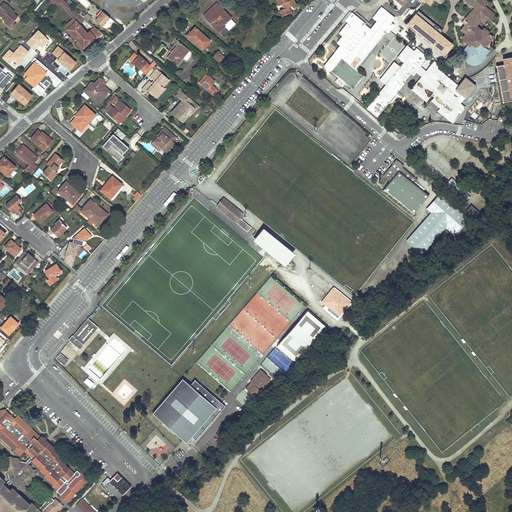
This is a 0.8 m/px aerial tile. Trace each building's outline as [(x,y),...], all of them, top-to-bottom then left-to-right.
[(50,0),(56,6),(60,3),(74,18),(77,22),(77,21),(80,24),(86,18),(80,13),(64,0),(50,0)] [(277,0),(279,4),(281,3),(283,2),(285,7),(283,8),(280,9),(282,14),(290,11),(289,8),(288,8),(287,6),(288,5),(295,2),(294,0),(277,0)] [(475,61),(478,61),(483,55),(481,53),(480,52),(477,51),(476,48),(480,44),(484,47),(487,44),(488,45),(492,40),(490,39),(492,37),(489,35),(488,36),(487,35),(488,34),(489,32),(485,28),(483,31),(481,34),(471,26),(479,16),(481,18),(485,21),(489,17),(491,19),(494,15),(484,7),(485,5),(487,3),(483,0),(467,0),(475,6),(474,7),(475,9),(473,11),(472,10),(465,18),(468,21),(465,24),(461,29),(466,33),(465,34),(463,36),(463,41),(466,41),(466,43),(472,46),(468,50),(467,49),(466,51),(466,54),(466,55),(467,57),(468,59),(469,60),(470,61),(473,62),(475,61)] [(4,2),(0,6),(0,11),(3,13),(4,15),(3,16),(2,18),(6,21),(5,21),(9,24),(12,19),(14,21),(18,17),(14,13),(15,12),(4,2)] [(203,15),(205,17),(219,5),(217,2),(203,15)] [(229,30),(232,27),(235,24),(231,18),(219,5),(205,17),(224,37),(230,31),(229,30)] [(495,14),(485,5),(484,7),(494,15),(495,14)] [(381,6),(372,17),(376,21),(385,9),(381,6)] [(385,30),(388,33),(389,31),(392,28),(389,25),(391,22),(395,17),(385,9),(376,21),(370,28),(365,23),(351,12),(344,20),(347,23),(348,23),(339,34),(342,36),(337,43),(340,45),(341,46),(335,52),(342,57),(343,59),(340,62),(339,61),(333,67),(335,69),(332,72),(352,88),(362,75),(354,68),(385,30)] [(80,13),(86,18),(89,21),(92,17),(88,13),(86,14),(82,11),(80,13)] [(105,27),(106,27),(107,27),(107,26),(108,26),(113,20),(103,11),(100,15),(96,19),(104,27),(105,27)] [(453,45),(416,14),(407,24),(445,55),(453,45)] [(476,25),(481,18),(479,16),(471,26),(481,34),(483,31),(476,25)] [(74,18),(66,25),(69,29),(77,22),(74,18)] [(87,32),(80,24),(77,21),(77,22),(69,29),(78,40),(84,47),(95,37),(96,38),(102,32),(95,26),(87,32)] [(347,23),(339,33),(339,34),(348,23),(347,23)] [(189,37),(196,43),(202,49),(210,41),(195,27),(191,31),(193,33),(189,37)] [(49,39),(38,29),(26,42),(34,50),(38,46),(36,45),(38,43),(42,47),(49,39)] [(167,57),(172,61),(177,65),(183,58),(189,50),(179,42),(167,57)] [(28,51),(21,45),(13,53),(9,49),(3,57),(10,63),(13,59),(18,64),(23,58),(22,57),(24,56),(28,51)] [(65,51),(58,45),(52,52),(59,58),(58,59),(56,58),(54,60),(60,65),(62,63),(70,69),(76,62),(64,52),(65,51)] [(340,45),(323,65),(330,71),(333,67),(339,61),(342,57),(335,52),(341,46),(340,45)] [(483,55),(487,51),(490,47),(489,46),(488,45),(484,48),(481,53),(483,55)] [(414,51),(407,46),(405,49),(411,54),(414,51)] [(386,85),(367,108),(376,116),(405,80),(411,73),(413,74),(416,70),(417,71),(422,75),(422,76),(430,83),(428,86),(434,91),(431,95),(434,98),(432,100),(441,107),(440,108),(438,111),(453,123),(465,107),(457,100),(462,95),(465,98),(475,85),(465,78),(458,86),(455,90),(452,88),(454,85),(451,83),(445,78),(446,76),(438,69),(439,67),(433,62),(426,71),(425,72),(420,68),(419,67),(427,57),(416,48),(414,51),(411,54),(405,49),(398,58),(404,63),(400,67),(393,62),(379,80),(386,85)] [(187,61),(193,54),(189,50),(183,58),(187,61)] [(218,62),(221,59),(224,56),(218,50),(212,57),(218,62)] [(133,53),(128,60),(131,63),(137,56),(133,53)] [(146,62),(138,55),(137,56),(131,63),(134,66),(136,64),(139,67),(138,69),(145,75),(151,68),(149,65),(146,63),(146,62)] [(420,67),(428,57),(427,57),(419,67),(420,68),(420,67)] [(47,67),(37,59),(25,73),(28,75),(26,78),(34,86),(32,89),(40,96),(45,90),(37,83),(43,76),(41,74),(47,67)] [(503,102),(511,100),(511,59),(503,62),(504,69),(497,70),(503,102)] [(155,94),(157,91),(160,93),(163,89),(161,88),(168,80),(155,69),(153,72),(155,74),(151,78),(153,80),(154,81),(152,84),(150,82),(148,81),(142,88),(146,92),(147,90),(151,93),(153,91),(155,94)] [(0,82),(3,85),(8,80),(0,72),(0,82)] [(353,89),(364,76),(362,75),(352,88),(353,89)] [(213,92),(214,90),(216,88),(211,85),(214,81),(208,76),(201,84),(202,85),(207,89),(214,95),(215,93),(213,92)] [(422,76),(411,90),(425,102),(431,95),(434,91),(428,86),(430,83),(422,76)] [(84,93),(98,105),(110,91),(104,86),(105,84),(99,79),(93,86),(91,84),(88,88),(90,89),(88,91),(87,90),(84,93)] [(90,83),(83,91),(84,93),(87,90),(88,91),(90,89),(88,88),(91,84),(90,83)] [(19,99),(20,99),(21,98),(22,99),(21,100),(25,103),(32,96),(19,84),(12,93),(19,99)] [(180,90),(175,95),(179,98),(184,93),(180,90)] [(181,101),(171,112),(175,116),(176,114),(178,115),(177,117),(183,123),(191,113),(195,108),(189,103),(192,100),(184,93),(179,98),(181,101)] [(114,95),(110,100),(114,104),(118,99),(114,95)] [(199,106),(192,100),(189,103),(195,108),(191,113),(193,114),(199,106)] [(441,107),(432,100),(431,101),(440,108),(441,107)] [(109,110),(107,113),(120,124),(123,121),(121,120),(124,117),(125,118),(131,111),(122,103),(118,108),(116,110),(114,109),(113,108),(110,111),(109,110)] [(80,115),(76,119),(72,124),(80,131),(95,115),(84,105),(78,112),(80,115)] [(80,115),(78,112),(75,116),(76,117),(71,123),(72,124),(76,119),(80,115)] [(118,128),(102,146),(107,151),(114,144),(124,153),(129,148),(122,142),(121,144),(120,143),(126,135),(118,128)] [(159,137),(152,145),(156,148),(159,146),(162,149),(167,153),(171,148),(172,149),(176,144),(173,142),(169,139),(172,134),(165,128),(157,136),(159,137)] [(47,138),(47,137),(48,137),(41,132),(41,133),(38,130),(31,138),(45,150),(52,142),(47,138)] [(29,164),(25,169),(31,175),(35,169),(31,165),(37,158),(23,145),(22,146),(17,152),(16,153),(29,164)] [(43,173),(47,176),(51,180),(57,172),(54,170),(63,160),(55,153),(46,163),(49,166),(43,173)] [(1,170),(4,173),(8,176),(15,167),(4,157),(0,160),(0,166),(2,169),(1,170)] [(403,166),(396,160),(390,168),(391,169),(390,170),(389,171),(388,170),(383,176),(390,182),(384,190),(413,213),(428,195),(414,184),(417,180),(402,168),(403,166)] [(107,186),(105,189),(102,191),(111,198),(122,185),(112,177),(105,184),(107,186)] [(457,193),(466,201),(470,197),(460,188),(460,187),(451,179),(446,184),(454,191),(453,192),(455,194),(457,193)] [(73,203),(77,199),(81,194),(66,182),(59,190),(58,191),(73,203)] [(122,185),(111,198),(112,200),(124,186),(122,185)] [(59,190),(55,187),(52,190),(51,192),(55,195),(58,191),(59,190)] [(142,195),(137,192),(134,195),(136,196),(133,199),(137,202),(142,195)] [(455,195),(464,204),(466,201),(457,193),(455,194),(455,195)] [(467,227),(471,222),(469,220),(464,216),(440,194),(427,208),(432,212),(408,240),(422,253),(447,225),(456,234),(465,224),(467,227)] [(16,210),(15,211),(14,211),(17,214),(22,210),(16,204),(20,200),(16,195),(5,205),(11,211),(14,208),(16,210)] [(220,201),(217,203),(218,204),(216,206),(247,231),(250,227),(239,217),(242,213),(224,198),(220,201)] [(103,210),(102,212),(93,205),(94,203),(90,200),(82,210),(81,211),(98,225),(107,214),(103,210)] [(483,201),(471,214),(476,218),(488,205),(483,201)] [(36,218),(37,217),(38,217),(41,221),(52,211),(46,203),(33,214),(36,218)] [(103,210),(94,203),(93,205),(102,212),(103,210)] [(77,206),(73,210),(78,214),(81,211),(82,210),(77,206)] [(468,212),(464,216),(469,220),(471,222),(475,218),(468,212)] [(56,224),(53,227),(50,230),(56,237),(66,228),(59,220),(55,223),(56,224)] [(263,227),(253,240),(285,266),(295,253),(263,227)] [(67,250),(65,256),(66,256),(74,259),(78,245),(82,246),(83,241),(84,239),(85,238),(86,239),(90,235),(84,228),(74,238),(72,243),(70,242),(67,250)] [(21,248),(11,240),(5,247),(15,255),(18,252),(21,248)] [(38,261),(28,253),(25,251),(19,258),(21,261),(18,265),(24,270),(25,269),(29,272),(38,261)] [(71,267),(74,259),(66,256),(64,261),(71,267)] [(47,280),(48,282),(50,283),(57,279),(55,275),(61,271),(56,264),(45,271),(50,278),(47,280)] [(322,301),(325,304),(329,307),(340,294),(336,290),(333,288),(333,289),(329,293),(322,301)] [(309,308),(277,346),(295,361),(327,323),(309,308)] [(5,322),(3,325),(0,327),(9,335),(18,323),(10,317),(5,322)] [(76,334),(79,330),(86,322),(89,319),(88,319),(88,318),(73,336),(74,337),(76,334)] [(97,327),(89,319),(86,322),(94,330),(97,327)] [(79,330),(76,334),(85,341),(94,330),(86,322),(79,330)] [(85,341),(82,344),(83,345),(98,327),(97,327),(94,330),(85,341)] [(74,337),(78,340),(82,344),(85,341),(76,334),(74,337)] [(79,349),(83,345),(82,344),(78,340),(74,337),(73,336),(72,335),(68,340),(70,341),(79,349)] [(63,363),(65,362),(66,360),(60,355),(57,358),(63,363)] [(250,382),(245,388),(254,395),(270,378),(259,369),(249,381),(250,382)] [(87,378),(83,382),(89,387),(90,387),(93,383),(87,378)] [(182,378),(152,413),(183,440),(186,442),(191,436),(195,439),(217,414),(225,405),(195,379),(190,384),(182,378)] [(0,411),(0,437),(20,456),(24,451),(31,457),(26,463),(19,461),(18,460),(9,457),(3,464),(6,473),(7,473),(9,480),(5,485),(2,483),(4,481),(1,478),(0,479),(0,478),(0,506),(1,508),(0,508),(4,511),(20,511),(22,510),(23,511),(31,511),(34,510),(29,506),(30,505),(21,495),(14,503),(11,500),(19,492),(17,490),(18,489),(15,486),(13,488),(9,485),(15,479),(17,482),(20,484),(20,487),(23,490),(26,487),(25,484),(29,484),(33,480),(33,475),(36,475),(39,472),(36,470),(33,469),(31,466),(28,465),(32,461),(41,470),(40,470),(45,475),(44,476),(54,485),(53,486),(58,490),(65,483),(60,479),(62,476),(68,482),(71,478),(73,476),(74,474),(65,466),(66,464),(61,460),(62,459),(57,455),(58,454),(53,449),(54,449),(46,441),(43,438),(41,437),(40,438),(31,429),(32,428),(18,415),(15,419),(5,410),(2,410),(0,411)] [(89,479),(82,472),(80,474),(78,477),(77,477),(76,477),(75,478),(74,480),(71,482),(69,485),(68,486),(69,486),(68,488),(65,490),(63,493),(60,495),(59,496),(67,503),(76,493),(75,492),(84,483),(85,484),(89,479)] [(117,474),(114,477),(111,480),(110,481),(108,478),(103,483),(105,486),(119,500),(131,488),(117,474)] [(112,498),(97,485),(87,496),(102,509),(112,498)] [(56,511),(58,510),(59,511),(63,506),(56,499),(55,501),(52,503),(52,504),(51,503),(49,505),(47,507),(45,510),(43,511),(42,511),(56,511)] [(95,511),(82,499),(77,505),(79,507),(81,510),(84,511),(83,511),(95,511)]
